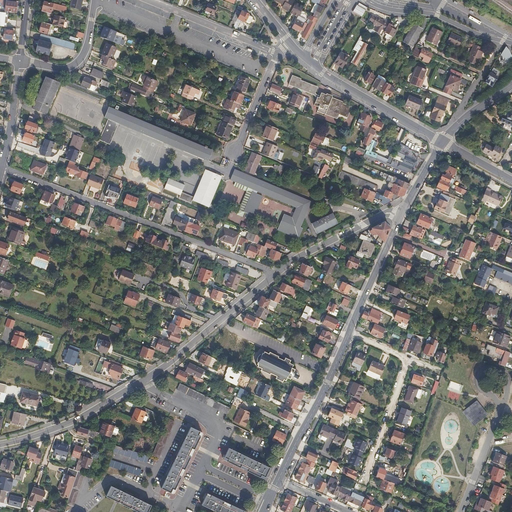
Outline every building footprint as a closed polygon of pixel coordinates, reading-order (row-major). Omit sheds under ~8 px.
[(16,8),(17,3),(6,1),(6,0),(0,0),(0,5),(5,6),(16,8)] [(80,10),(82,0),(71,0),(70,7),(80,10)] [(293,0),(292,0),(276,0),(276,1),(284,5),(282,8),(287,11),(293,0)] [(51,8),(52,4),(43,2),(41,12),(49,14),(51,8)] [(357,2),(353,12),(362,16),(366,7),(357,2)] [(297,17),(300,10),(302,7),(295,3),(290,13),(297,17)] [(213,15),(216,8),(207,4),(206,6),(207,7),(205,11),(213,15)] [(317,19),(323,7),(318,5),(314,13),(312,16),(317,19)] [(237,19),(241,12),(237,10),(232,20),(236,22),(237,19)] [(245,23),(245,22),(249,24),(250,23),(252,19),(252,17),(248,15),(249,15),(241,11),(241,12),(237,19),(240,20),(245,23)] [(0,26),(6,27),(7,21),(9,22),(9,20),(7,20),(8,13),(5,13),(1,12),(0,12),(0,26)] [(62,27),(65,18),(54,15),(52,25),(62,27)] [(384,32),(389,24),(385,22),(377,17),(376,18),(372,15),(369,21),(373,23),(373,24),(378,27),(375,32),(376,32),(382,37),(384,32)] [(306,40),(317,19),(312,16),(303,35),(302,38),(306,40)] [(48,29),(48,31),(50,32),(52,25),(41,22),(41,23),(49,25),(48,29)] [(303,28),(306,23),(304,22),(302,25),(294,22),(291,28),(299,32),(302,27),(303,28)] [(48,29),(49,25),(41,23),(38,32),(47,34),(48,31),(48,29)] [(392,28),(393,26),(390,25),(389,24),(384,32),(393,37),(396,31),(392,28)] [(412,46),(422,28),(414,24),(404,41),(406,43),(405,45),(408,48),(410,45),(412,46)] [(112,42),(116,32),(104,27),(100,37),(112,42)] [(12,40),(13,32),(15,32),(16,29),(8,28),(8,31),(4,30),(3,39),(12,40)] [(436,46),(442,33),(443,32),(433,28),(432,29),(427,41),(436,46)] [(382,37),(376,32),(371,38),(374,40),(376,38),(379,41),(382,37)] [(48,55),(51,44),(57,45),(59,39),(40,34),(35,51),(48,55)] [(362,34),(360,36),(354,48),(353,50),(357,52),(351,63),(356,65),(367,45),(361,42),(364,35),(362,34)] [(459,47),(461,42),(463,39),(452,34),(447,42),(452,45),(453,44),(459,47)] [(74,50),(76,44),(59,39),(57,45),(74,50)] [(112,59),(117,48),(107,43),(102,54),(112,59)] [(477,65),(483,52),(480,51),(482,48),(475,44),(467,61),(477,65)] [(433,54),(422,49),(421,51),(418,49),(419,48),(416,46),(415,48),(412,53),(413,53),(412,55),(418,58),(419,56),(423,58),(422,61),(429,64),(433,54)] [(504,57),(508,50),(506,46),(500,55),(504,57)] [(342,68),(348,58),(340,53),(334,63),(342,68)] [(111,69),(115,60),(112,59),(102,54),(101,54),(100,59),(104,60),(102,65),(111,69)] [(425,76),(424,75),(426,70),(417,66),(410,84),(420,88),(425,76)] [(494,76),(497,70),(492,67),(488,73),(494,76)] [(94,70),(93,73),(92,76),(102,80),(105,74),(94,70)] [(463,75),(452,70),(450,74),(461,79),(463,75)] [(370,84),(374,77),(372,76),(373,75),(369,72),(364,80),(370,84)] [(491,87),(496,78),(494,76),(488,73),(483,83),(487,85),(487,87),(489,88),(490,87),(491,87)] [(352,107),(343,103),(344,102),(332,97),(333,95),(326,93),(326,94),(321,93),(320,95),(317,94),(316,93),(317,89),(316,89),(317,86),(301,80),(301,78),(293,75),(289,84),(313,94),(317,98),(314,105),(318,107),(317,111),(337,119),(339,114),(347,118),(352,107)] [(153,93),(158,81),(144,76),(142,80),(145,81),(143,88),(147,90),(153,93)] [(457,88),(460,82),(466,85),(467,82),(461,79),(461,80),(450,76),(443,92),(450,95),(452,91),(451,91),(452,89),(457,92),(459,88),(457,88)] [(46,114),(60,82),(47,77),(33,108),(46,114)] [(244,91),(249,80),(241,77),(236,88),(244,91)] [(93,91),(95,87),(96,83),(84,78),(81,85),(89,88),(88,90),(93,91)] [(380,91),(384,83),(376,78),(372,86),(380,91)] [(381,91),(386,94),(390,96),(394,89),(390,86),(390,85),(386,83),(381,91)] [(145,95),(147,90),(143,88),(132,84),(130,89),(145,95)] [(199,95),(200,91),(186,84),(184,89),(195,94),(195,93),(199,95)] [(279,94),(281,88),(272,84),(269,91),(279,94)] [(192,101),(195,94),(184,89),(182,96),(192,101)] [(239,104),(243,95),(234,91),(230,100),(239,104)] [(298,108),(303,96),(293,92),(289,104),(298,108)] [(132,106),(136,97),(126,93),(122,102),(132,106)] [(418,110),(421,101),(409,96),(405,105),(418,110)] [(436,101),(438,102),(446,105),(449,100),(439,96),(436,101)] [(238,109),(240,104),(239,104),(230,100),(227,99),(223,106),(233,110),(234,107),(238,109)] [(277,111),(280,104),(277,103),(270,101),(270,100),(267,107),(277,111)] [(438,102),(436,101),(436,102),(437,103),(431,118),(439,122),(446,105),(438,102)] [(211,150),(161,129),(108,107),(104,117),(107,118),(99,139),(110,144),(118,123),(208,160),(211,150)] [(190,125),(195,113),(185,109),(181,121),(190,125)] [(511,126),(510,126),(511,125),(511,115),(509,114),(509,112),(505,111),(504,112),(499,121),(501,122),(499,127),(511,132),(511,126)] [(368,127),(372,118),(362,113),(357,125),(360,126),(358,130),(365,133),(367,127),(368,127)] [(232,125),(235,118),(225,114),(222,121),(231,124),(232,125)] [(35,128),(36,125),(36,124),(27,121),(24,128),(28,130),(28,131),(30,132),(31,131),(36,132),(37,129),(35,128)] [(228,132),(231,124),(222,121),(217,133),(227,138),(229,133),(228,132)] [(379,132),(382,123),(376,121),(374,126),(372,125),(371,128),(376,130),(379,132)] [(274,135),(277,129),(266,125),(264,130),(274,135)] [(31,143),(34,136),(25,132),(25,131),(18,128),(17,132),(24,134),(22,140),(31,143)] [(375,149),(378,142),(372,140),(376,130),(371,128),(367,137),(365,137),(362,144),(366,145),(364,151),(358,148),(357,151),(363,154),(376,159),(378,155),(371,152),(372,148),(375,149)] [(271,141),(274,135),(264,130),(261,137),(271,141)] [(397,139),(400,133),(394,131),(392,137),(397,139)] [(79,151),(84,138),(73,134),(68,147),(77,150),(79,151)] [(322,143),(323,138),(314,134),(310,143),(311,143),(312,142),(318,145),(319,142),(322,143)] [(50,153),(54,142),(45,138),(41,150),(40,154),(46,156),(52,156),(54,155),(54,154),(50,153)] [(272,158),(277,147),(267,143),(262,154),(272,158)] [(416,168),(419,161),(418,160),(420,154),(399,145),(394,158),(389,156),(388,159),(386,163),(412,174),(415,167),(416,168)] [(496,158),(501,148),(494,145),(493,148),(486,145),(482,151),(496,158)] [(77,150),(68,147),(67,146),(66,150),(67,151),(65,159),(69,161),(73,162),(77,150)] [(320,162),(322,158),(330,161),(332,156),(320,151),(320,152),(316,151),(312,159),(320,162)] [(254,173),(261,156),(254,153),(246,170),(254,173)] [(386,163),(388,159),(378,155),(376,159),(386,163)] [(100,159),(93,157),(89,168),(92,169),(95,162),(99,163),(100,159)] [(43,174),(46,165),(33,160),(30,169),(43,174)] [(87,172),(77,169),(78,167),(74,165),(75,163),(73,162),(69,161),(66,171),(85,178),(87,172)] [(325,172),(327,166),(324,165),(318,177),(321,179),(324,171),(325,172)] [(455,168),(446,165),(444,170),(453,174),(455,168)] [(209,207),(220,179),(222,180),(223,178),(221,177),(221,176),(205,169),(193,196),(182,191),(185,184),(168,177),(164,188),(180,194),(179,197),(191,202),(192,200),(209,207)] [(311,201),(277,186),(234,169),(230,179),(235,182),(253,189),(243,212),(248,214),(254,216),(262,196),(256,193),(257,191),(262,193),(296,207),(292,217),(283,214),(277,229),(298,238),(302,228),(300,227),(311,201)] [(449,177),(450,175),(452,176),(453,174),(444,170),(442,174),(441,174),(439,178),(447,182),(448,182),(451,184),(453,179),(449,177)] [(375,193),(378,186),(360,179),(341,171),(338,177),(364,188),(375,193)] [(379,176),(386,179),(386,180),(394,184),(407,189),(408,186),(410,184),(381,172),(379,176)] [(100,189),(103,179),(90,174),(86,184),(100,189)] [(446,188),(448,182),(447,182),(439,178),(435,186),(443,189),(444,187),(446,188)] [(118,198),(120,191),(122,187),(124,182),(122,181),(119,188),(109,185),(105,196),(110,198),(110,195),(118,198)] [(21,194),(24,185),(14,182),(11,190),(21,194)] [(246,218),(248,214),(243,212),(253,189),(235,182),(233,185),(246,191),(236,213),(246,218)] [(404,195),(407,189),(394,184),(388,198),(393,200),(404,195)] [(486,187),(481,197),(480,200),(484,202),(485,200),(497,205),(498,204),(501,197),(489,191),(490,189),(486,187)] [(372,199),(375,193),(364,188),(360,197),(371,202),(372,199)] [(147,198),(150,192),(144,190),(142,196),(147,198)] [(449,214),(454,201),(456,197),(442,191),(442,193),(440,192),(438,198),(439,199),(437,203),(436,203),(434,208),(449,214)] [(51,204),(55,195),(48,192),(48,194),(47,194),(43,192),(40,199),(51,204)] [(383,206),(393,200),(388,198),(375,193),(372,199),(378,201),(383,206)] [(134,206),(137,199),(126,194),(123,202),(134,206)] [(161,200),(160,200),(161,197),(154,194),(153,197),(152,197),(149,205),(158,209),(161,200)] [(57,206),(56,208),(57,208),(58,206),(61,208),(64,200),(62,199),(63,196),(61,195),(57,206)] [(16,210),(19,201),(10,197),(8,203),(6,202),(5,206),(16,210)] [(175,210),(177,203),(170,200),(167,207),(175,210)] [(80,215),(83,206),(74,202),(71,211),(80,215)] [(24,226),(26,218),(18,214),(15,213),(10,212),(7,219),(24,226)] [(76,217),(68,214),(68,213),(67,212),(65,216),(75,220),(76,217)] [(316,234),(337,223),(332,213),(311,224),(316,234)] [(428,229),(432,219),(420,214),(416,224),(428,229)] [(473,223),(476,216),(471,214),(468,221),(473,223)] [(114,217),(108,215),(105,223),(109,224),(109,223),(115,225),(115,228),(119,229),(120,226),(124,228),(126,222),(122,220),(114,217)] [(184,215),(183,220),(175,217),(173,223),(178,225),(179,226),(178,229),(184,231),(187,222),(189,217),(184,215)] [(72,228),(75,220),(65,216),(64,216),(61,224),(72,228)] [(50,225),(51,218),(44,217),(43,223),(50,225)] [(193,224),(194,219),(189,217),(187,222),(184,231),(189,233),(189,232),(196,234),(199,226),(193,224)] [(383,242),(389,229),(384,222),(383,222),(372,228),(373,229),(369,232),(372,235),(375,233),(383,242)] [(511,224),(506,222),(503,231),(511,234),(511,224)] [(422,239),(425,230),(413,225),(410,234),(422,239)] [(234,245),(238,233),(223,227),(218,239),(234,245)] [(20,245),(25,232),(12,228),(7,240),(20,245)] [(85,239),(87,232),(86,232),(81,230),(78,237),(85,239)] [(440,245),(444,236),(431,230),(427,240),(440,245)] [(253,242),(255,235),(248,232),(245,239),(248,240),(253,242)] [(491,235),(488,241),(487,245),(498,249),(499,246),(501,241),(500,241),(502,237),(492,232),(491,235)] [(156,246),(158,240),(155,239),(155,237),(150,234),(149,238),(147,238),(145,241),(156,246)] [(242,246),(243,242),(247,243),(248,240),(245,239),(241,237),(238,244),(242,246)] [(166,246),(168,242),(162,239),(162,241),(158,240),(156,246),(167,250),(168,247),(166,246)] [(0,253),(5,255),(9,244),(0,240),(0,253)] [(273,250),(276,243),(267,240),(264,246),(266,247),(271,249),(273,250)] [(469,260),(469,259),(473,248),(475,243),(465,240),(459,257),(469,260)] [(370,256),(374,245),(367,242),(364,241),(359,252),(357,251),(355,255),(362,258),(363,254),(370,256)] [(128,242),(126,250),(132,252),(134,244),(128,242)] [(409,257),(413,247),(404,243),(400,254),(409,257)] [(254,258),(257,251),(259,252),(261,245),(257,244),(255,248),(250,246),(246,255),(254,258)] [(263,257),(266,247),(264,246),(261,245),(259,252),(258,255),(263,257)] [(278,259),(281,253),(273,250),(271,249),(268,257),(275,260),(276,258),(278,259)] [(209,255),(197,250),(195,254),(207,259),(209,255)] [(48,260),(49,256),(44,254),(37,252),(36,255),(48,260)] [(190,256),(187,255),(186,256),(183,255),(179,266),(185,268),(185,267),(189,258),(190,256)] [(195,260),(192,259),(193,257),(190,256),(189,258),(185,267),(185,268),(191,270),(195,260)] [(0,272),(3,274),(8,260),(0,257),(0,272)] [(356,268),(359,261),(354,260),(354,258),(350,257),(347,264),(344,263),(343,266),(350,269),(351,266),(356,268)] [(459,264),(461,261),(459,260),(451,257),(448,265),(449,265),(448,268),(447,268),(445,273),(455,276),(459,264)] [(45,270),(48,262),(36,258),(33,265),(45,270)] [(228,263),(216,258),(215,262),(227,267),(228,263)] [(325,258),(323,263),(322,265),(324,266),(321,273),(330,277),(336,263),(325,258)] [(403,277),(406,267),(410,268),(411,264),(398,259),(393,273),(403,277)] [(307,277),(311,268),(302,264),(297,267),(301,269),(299,273),(307,277)] [(489,276),(492,269),(482,265),(480,272),(489,275),(489,276)] [(247,275),(249,271),(237,266),(235,270),(247,275)] [(197,279),(206,283),(208,284),(212,272),(202,268),(197,279)] [(130,285),(134,274),(122,270),(122,271),(118,271),(116,276),(119,279),(118,280),(130,285)] [(511,273),(504,271),(503,273),(497,271),(495,278),(511,284),(511,273)] [(236,290),(237,287),(238,283),(241,276),(231,272),(230,275),(227,274),(226,275),(224,278),(223,279),(223,280),(224,281),(225,280),(227,281),(225,286),(236,290)] [(432,282),(435,275),(428,272),(425,280),(432,282)] [(487,281),(489,275),(480,272),(478,278),(477,277),(475,284),(485,288),(487,281)] [(304,290),(309,280),(305,278),(305,279),(296,275),(292,283),(301,287),(301,288),(304,290)] [(0,293),(8,297),(13,285),(0,279),(0,293)] [(293,296),(296,289),(282,283),(279,290),(293,296)] [(348,295),(351,287),(342,283),(339,291),(348,295)] [(397,296),(400,289),(389,285),(386,292),(394,295),(397,296)] [(496,296),(498,289),(491,286),(488,293),(496,296)] [(225,299),(227,295),(213,289),(210,297),(219,301),(220,297),(225,299)] [(277,303),(280,296),(286,299),(287,297),(273,290),(269,299),(270,300),(277,303)] [(135,306),(139,295),(127,291),(124,302),(135,306)] [(189,302),(190,302),(198,306),(200,298),(192,295),(193,294),(188,292),(187,297),(188,301),(189,302)] [(177,307),(180,298),(168,294),(165,302),(177,307)] [(402,307),(405,300),(397,296),(394,295),(392,302),(402,307)] [(273,311),(277,303),(270,300),(269,301),(262,297),(260,301),(257,300),(253,303),(260,307),(268,311),(269,311),(270,309),(273,311)] [(347,306),(350,299),(345,297),(342,304),(345,305),(347,306)] [(338,310),(335,309),(336,305),(329,302),(326,310),(328,311),(327,314),(329,315),(330,314),(336,316),(338,310)] [(496,314),(498,307),(486,302),(483,312),(488,314),(489,312),(496,314)] [(305,320),(311,308),(306,306),(300,317),(305,320)] [(264,319),(268,311),(260,307),(256,315),(264,319)] [(381,316),(379,316),(381,312),(372,308),(370,313),(364,311),(362,317),(367,320),(378,324),(381,316)] [(189,326),(192,318),(173,310),(172,313),(175,315),(178,316),(175,325),(181,327),(183,328),(184,324),(189,326)] [(406,323),(409,315),(397,310),(394,318),(399,320),(397,325),(406,329),(408,324),(406,323)] [(256,328),(259,320),(246,314),(243,321),(256,328)] [(334,330),(338,320),(326,315),(322,324),(334,330)] [(387,329),(392,317),(387,315),(382,326),(387,329)] [(13,327),(15,321),(8,318),(5,325),(13,327)] [(119,334),(122,324),(113,321),(110,330),(119,334)] [(179,335),(181,327),(175,325),(172,324),(171,323),(168,331),(172,332),(179,335)] [(380,338),(385,328),(375,324),(371,334),(380,338)] [(22,343),(24,337),(23,337),(24,332),(14,329),(12,333),(14,333),(13,337),(12,337),(11,339),(22,343)] [(328,342),(330,337),(328,337),(329,333),(322,330),(318,338),(327,342),(328,342)] [(507,347),(511,336),(496,331),(493,342),(507,347)] [(178,342),(180,335),(179,335),(172,332),(169,339),(178,342)] [(166,352),(170,342),(156,336),(152,347),(166,352)] [(21,348),(22,343),(11,339),(11,340),(10,344),(21,348)] [(417,352),(421,343),(412,339),(408,349),(417,352)] [(434,353),(438,343),(436,342),(428,339),(426,339),(425,343),(427,344),(423,352),(431,355),(433,352),(434,353)] [(107,353),(111,344),(102,340),(99,350),(107,353)] [(70,344),(64,359),(70,361),(69,364),(74,365),(75,362),(77,358),(81,348),(70,344)] [(320,358),(324,349),(315,344),(311,354),(320,358)] [(505,366),(510,352),(488,344),(486,349),(490,351),(489,355),(501,360),(500,364),(505,366)] [(151,360),(154,351),(143,347),(140,356),(151,360)] [(262,351),(255,368),(276,376),(275,379),(284,383),(286,378),(289,379),(295,366),(289,363),(290,360),(284,358),(284,359),(262,351)] [(199,361),(207,365),(209,367),(211,362),(209,361),(211,357),(203,353),(199,361)] [(366,356),(357,353),(356,354),(352,364),(352,366),(356,367),(357,371),(359,372),(366,356)] [(449,355),(446,354),(443,353),(442,354),(439,353),(438,353),(436,356),(437,357),(436,360),(443,362),(444,360),(447,361),(449,355)] [(48,373),(51,363),(26,355),(24,362),(35,365),(34,368),(48,373)] [(381,375),(385,366),(381,364),(380,365),(372,361),(368,370),(381,375)] [(118,380),(123,368),(106,362),(101,377),(111,381),(112,377),(118,380)] [(200,379),(204,370),(189,363),(185,372),(194,376),(200,379)] [(186,378),(187,374),(179,370),(176,377),(185,382),(187,379),(186,378)] [(421,385),(424,378),(414,375),(411,382),(421,385)] [(93,384),(79,379),(78,383),(91,387),(93,384)] [(271,386),(262,382),(256,395),(269,401),(270,397),(267,395),(271,386)] [(359,399),(364,387),(354,382),(348,394),(359,399)] [(230,408),(180,383),(177,390),(227,415),(230,408)] [(422,390),(418,389),(409,386),(404,400),(413,403),(415,396),(420,398),(422,390)] [(300,401),(304,392),(293,387),(289,396),(300,401)] [(37,405),(39,395),(22,392),(20,401),(37,405)] [(296,410),(300,401),(289,396),(285,404),(283,404),(281,408),(284,410),(288,411),(289,407),(296,410)] [(362,404),(352,400),(350,404),(348,403),(345,411),(348,412),(353,414),(357,416),(362,404)] [(488,414),(476,401),(462,412),(474,426),(488,414)] [(405,425),(410,410),(401,407),(396,422),(405,425)] [(141,423),(145,412),(144,411),(135,408),(131,419),(141,423)] [(335,424),(340,412),(331,408),(327,416),(331,418),(330,422),(335,424)] [(247,420),(250,414),(240,409),(234,421),(245,427),(248,421),(247,420)] [(290,421),(293,414),(288,411),(284,410),(281,416),(290,421)] [(22,426),(26,414),(24,414),(14,412),(11,423),(22,426)] [(157,458),(174,421),(167,418),(166,421),(151,455),(157,458)] [(116,435),(119,428),(104,422),(100,433),(105,435),(110,437),(111,434),(113,435),(114,433),(116,435)] [(346,434),(323,425),(319,434),(320,434),(318,437),(319,438),(325,440),(326,440),(327,437),(328,438),(328,436),(334,438),(333,440),(342,444),(346,434)] [(96,432),(82,428),(80,427),(80,430),(78,429),(77,433),(94,438),(96,432)] [(173,494),(202,433),(190,428),(162,489),(173,494)] [(281,445),(285,436),(276,431),(272,440),(281,445)] [(399,445),(403,434),(393,431),(390,441),(399,445)] [(361,457),(367,442),(358,438),(354,448),(355,448),(353,454),(352,453),(348,463),(358,467),(362,458),(361,457)] [(66,457),(69,446),(65,445),(65,446),(56,444),(54,453),(66,457)] [(110,451),(146,463),(148,456),(112,444),(110,451)] [(83,448),(75,445),(72,456),(79,458),(80,456),(83,448)] [(38,463),(41,453),(38,452),(37,451),(37,449),(29,447),(26,456),(31,458),(30,461),(38,463)] [(269,469),(229,449),(223,460),(259,478),(264,480),(269,469)] [(393,459),(395,451),(387,449),(384,456),(393,459)] [(314,461),(317,453),(309,450),(305,457),(314,461)] [(503,466),(507,456),(496,452),(492,461),(494,462),(493,466),(493,467),(503,470),(505,466),(503,466)] [(88,468),(91,460),(84,457),(84,458),(80,456),(79,458),(75,470),(77,471),(79,472),(81,466),(88,468)] [(139,476),(141,469),(107,459),(106,466),(139,476)] [(307,474),(311,465),(313,466),(314,463),(307,459),(306,463),(304,462),(303,463),(301,463),(298,471),(307,474)] [(8,470),(11,461),(6,460),(5,460),(5,461),(2,460),(0,466),(1,467),(0,468),(5,470),(6,469),(7,470),(6,470),(7,471),(8,470)] [(334,471),(338,463),(332,460),(328,469),(333,471),(334,471)] [(355,474),(356,471),(346,466),(343,473),(355,478),(356,474),(355,474)] [(500,483),(504,471),(503,470),(493,467),(490,475),(492,475),(491,479),(499,482),(500,483)] [(68,498),(77,471),(75,470),(69,468),(66,475),(65,475),(63,474),(61,483),(59,483),(57,488),(62,490),(61,495),(68,498)] [(401,480),(386,475),(387,471),(379,468),(377,477),(383,479),(382,480),(394,484),(399,486),(401,480)] [(22,481),(24,469),(21,469),(19,475),(15,475),(15,479),(22,481)] [(73,506),(84,474),(79,472),(77,471),(68,498),(66,504),(73,506)] [(315,478),(307,474),(298,471),(295,478),(303,482),(305,478),(307,479),(306,481),(313,484),(315,478)] [(337,481),(334,479),(336,473),(334,471),(333,471),(327,484),(331,485),(328,491),(331,493),(331,494),(333,495),(334,494),(335,494),(338,487),(335,486),(337,481)] [(392,492),(394,484),(382,480),(380,488),(392,492)] [(322,491),(326,483),(318,481),(315,488),(322,491)] [(502,495),(506,485),(500,483),(499,482),(497,486),(494,485),(492,491),(502,495)] [(360,506),(364,497),(352,492),(353,488),(346,485),(344,488),(340,487),(336,495),(347,500),(360,506)] [(148,511),(151,506),(111,487),(106,497),(138,511),(148,511)] [(36,500),(41,501),(42,502),(45,492),(33,488),(27,505),(34,507),(36,500)] [(498,505),(502,495),(492,491),(490,497),(493,498),(491,502),(492,503),(498,505)] [(244,511),(207,494),(202,505),(216,511),(244,511)] [(293,505),(296,498),(288,494),(284,501),(293,505)] [(373,509),(376,502),(372,501),(373,498),(366,495),(361,507),(362,508),(362,509),(364,510),(365,509),(368,510),(369,508),(373,509)] [(389,504),(392,498),(386,496),(383,501),(389,504)] [(492,511),(489,511),(492,503),(491,502),(481,498),(478,506),(476,505),(474,509),(481,511),(492,511)] [(286,511),(289,511),(293,505),(284,501),(283,505),(281,509),(286,511)] [(309,511),(312,511),(316,506),(308,502),(305,510),(309,511)]
